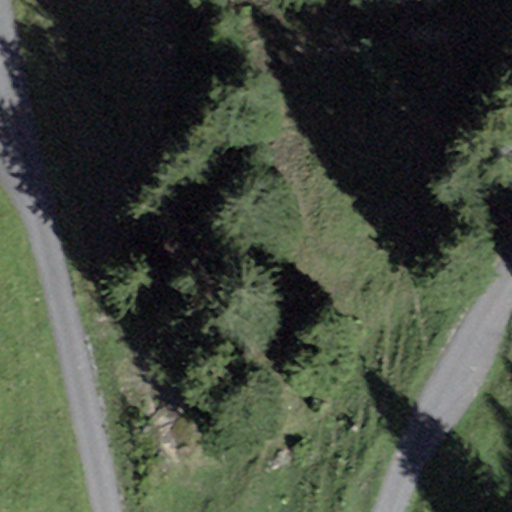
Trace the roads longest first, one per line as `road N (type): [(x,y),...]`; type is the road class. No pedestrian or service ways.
road 1 (unclassified): [(93,511),(0,95)]
road 2 (unclassified): [(511,247),(459,309),(371,511)]
